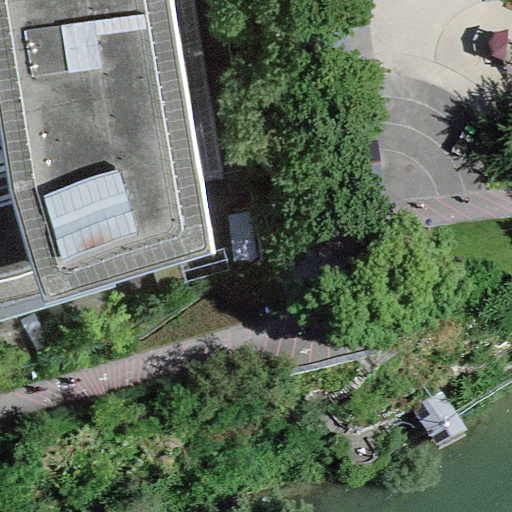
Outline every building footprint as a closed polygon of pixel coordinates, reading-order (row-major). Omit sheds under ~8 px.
[(199,177),(170,0),(2,0),(21,115),(51,213),(100,199),(130,190),(133,197),(199,177)] [(304,0),(327,155),(341,153),(362,151),(340,0),(304,0)] [(0,270),(106,239),(100,199),(51,213),(21,115),(0,121),(0,270)] [(381,179),(378,149),(362,151),(341,153),(327,155),(333,206),(358,203),(356,182),(381,179)] [(443,393),(413,408),(438,455),(467,439),(443,393)]
